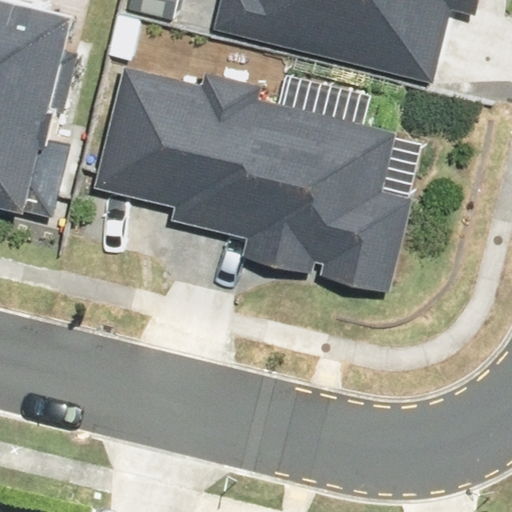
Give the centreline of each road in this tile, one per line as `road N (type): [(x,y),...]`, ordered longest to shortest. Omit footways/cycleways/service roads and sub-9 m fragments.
road 1 (residential): [(511,402),(476,430),(390,455),(173,412)]
road 2 (residential): [(173,412),(0,370)]
